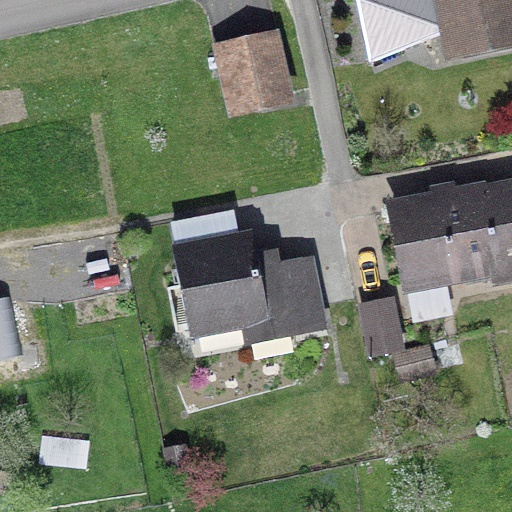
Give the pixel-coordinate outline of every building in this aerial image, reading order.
[(443,36),(435,0),(357,0),(368,51),(443,36)] [(511,41),(511,0),(435,0),(443,36),(447,55),(511,41)] [(285,100),(272,42),(214,55),(227,113),(285,100)] [(511,278),(511,191),(478,198),(478,197),(450,202),(449,199),(432,202),(433,205),(388,214),(402,287),(488,270),(490,283),(511,278)] [(283,335),(318,328),(306,267),(256,277),(249,241),(170,256),(185,335),(279,317),(283,335)] [(398,352),(388,303),(357,309),(367,358),(398,352)]
